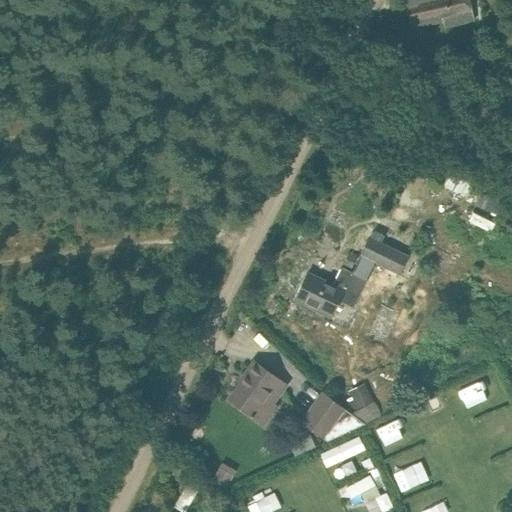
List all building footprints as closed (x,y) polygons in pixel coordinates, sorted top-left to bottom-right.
[(474,19),(470,3),(469,0),(405,0),(412,26),(443,19),(445,26),(474,19)] [(371,236),(354,272),(342,266),(333,284),(308,272),(295,299),(332,317),(340,300),(354,307),(376,262),(401,274),(409,256),(371,236)] [(350,252),(344,265),(352,268),(358,256),(350,252)] [(286,384),(267,370),(257,363),(230,399),(259,421),(286,384)] [(488,377),(470,386),(478,403),(496,394),(488,377)] [(364,423),(344,408),(323,392),(302,421),(328,441),(364,423)] [(493,442),(511,427),(511,417),(507,410),(483,428),(493,442)] [(325,469),(366,451),(359,435),(318,453),(325,469)] [(218,462),(210,479),(225,487),(234,470),(218,462)] [(361,493),(364,501),(378,495),(371,475),(341,485),(346,498),(361,493)] [(185,511),(202,483),(192,476),(174,506),(184,511),(185,511)] [(415,501),(420,511),(440,511),(431,493),(415,501)] [(252,511),(269,511),(273,511),(266,495),(248,502),(252,511)]
